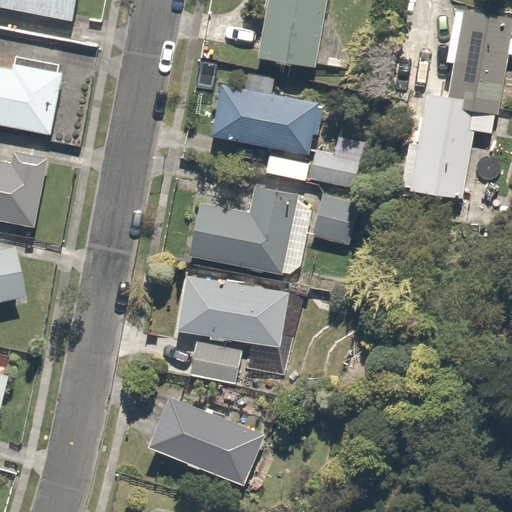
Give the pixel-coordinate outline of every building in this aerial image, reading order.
[(0,0),(0,5),(75,20),(78,0),(0,0)] [(318,66),(330,0),(271,0),(262,55),(318,66)] [(511,47),(511,16),(466,9),(452,94),(466,96),(464,108),(497,114),(501,114),(511,47)] [(0,124),(52,134),(64,71),(16,62),(15,68),(0,65),(0,124)] [(322,134),(328,102),(223,81),(212,135),(310,154),(315,132),(322,134)] [(414,189),(463,197),(475,130),(494,133),(497,114),(464,108),(466,96),(431,90),(414,189)] [(351,152),(316,147),(311,181),(347,185),(351,152)] [(0,220),(37,228),(51,157),(16,150),(14,163),(0,160),(0,220)] [(283,272),(298,194),(258,186),(253,211),(203,201),(192,254),(283,272)] [(361,194),(321,186),(311,237),(351,245),(361,194)] [(0,303),(22,299),(13,248),(0,250),(0,303)] [(281,346),(291,290),(189,272),(179,328),(281,346)] [(242,348),(194,341),(190,373),(237,380),(242,348)] [(247,484),(268,434),(172,394),(151,444),(247,484)]
